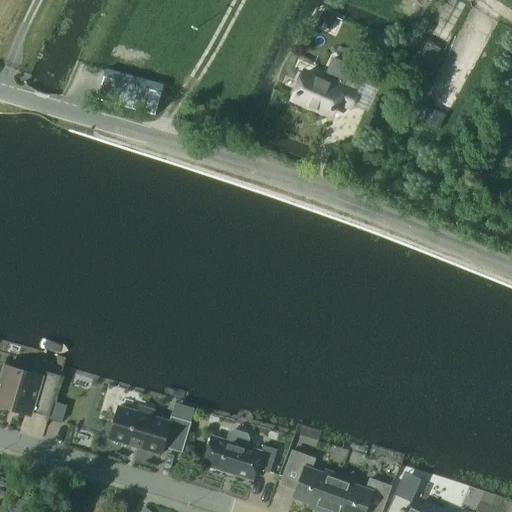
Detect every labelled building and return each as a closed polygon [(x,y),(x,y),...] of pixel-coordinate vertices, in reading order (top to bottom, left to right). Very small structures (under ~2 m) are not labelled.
[(323,14),(318,25),(330,31),(335,19),(323,14)] [(305,73),(293,100),(313,108),(315,104),(333,112),(337,102),(351,108),(366,73),(333,59),(323,81),(305,73)] [(161,93),(103,77),(97,100),(154,116),(161,93)] [(31,368),(29,374),(4,367),(0,380),(0,407),(31,416),(32,411),(49,416),(61,377),(31,368)] [(55,403),(51,418),(62,422),(67,407),(55,403)] [(108,440),(160,455),(163,448),(182,453),(191,423),(171,417),(169,422),(152,417),(153,412),(138,407),(137,413),(118,407),(108,440)] [(212,438),(203,466),(225,473),(226,470),(234,473),(234,475),(253,481),(256,469),(270,473),(277,450),(262,446),(261,452),(260,453),(246,448),(247,448),(249,440),(247,435),(234,431),(229,434),(227,442),(226,442),(212,438)] [(317,509),(326,511),(339,474),(325,469),(324,472),(311,468),(314,458),(292,450),(280,483),(296,489),(293,496),(318,505),(317,509)] [(339,474),(326,511),(336,511),(337,511),(380,511),(390,485),(370,477),(366,487),(353,483),(354,479),(339,474)] [(395,495),(387,511),(418,511),(408,507),(411,502),(395,495)] [(13,498),(8,511),(23,511),(26,503),(13,498)]
